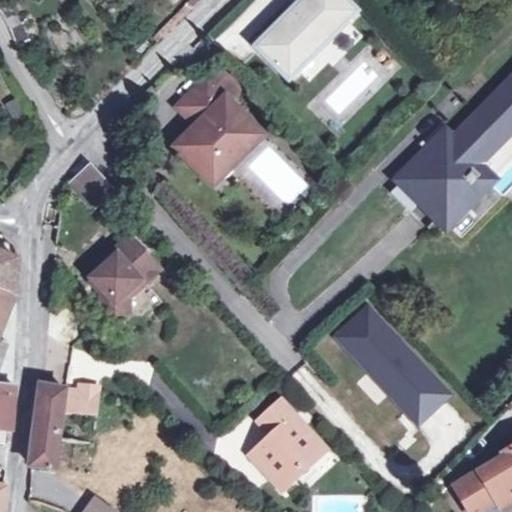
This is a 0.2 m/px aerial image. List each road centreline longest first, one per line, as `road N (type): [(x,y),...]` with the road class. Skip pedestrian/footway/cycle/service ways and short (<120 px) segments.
road 1 (residential): [(23,223),(10,511)]
road 2 (residential): [(224,0),(60,148)]
road 3 (residential): [(60,148),(0,35)]
